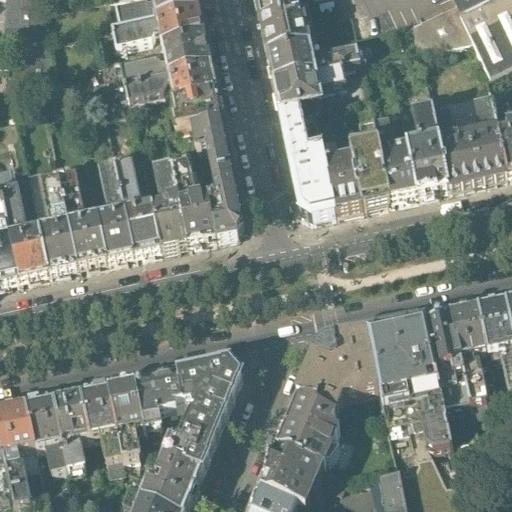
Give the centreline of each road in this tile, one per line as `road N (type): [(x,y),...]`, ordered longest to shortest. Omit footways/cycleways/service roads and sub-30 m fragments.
road 1 (tertiary): [(278,265),(0,325)]
road 2 (tertiary): [(0,394),(277,335)]
road 3 (residential): [(278,265),(226,0)]
road 4 (tertiary): [(277,335),(511,284)]
road 5 (tertiary): [(511,215),(278,265)]
road 6 (residential): [(222,511),(283,361),(277,335)]
